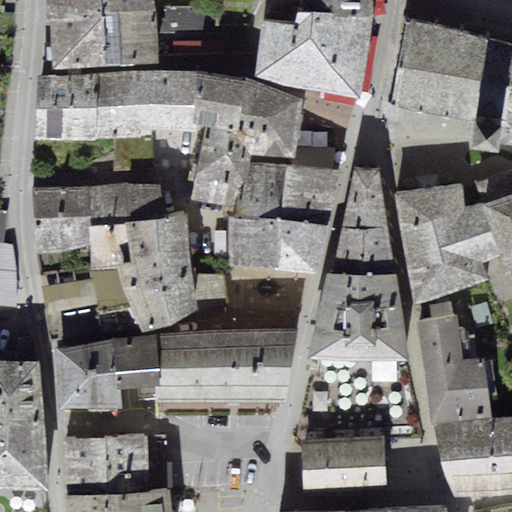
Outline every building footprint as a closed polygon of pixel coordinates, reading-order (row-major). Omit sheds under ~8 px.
[(152,0),(44,0),(45,19),(50,20),(105,16),(155,12),(152,0)] [(303,0),(303,12),(372,17),(371,0),(303,0)] [(155,12),(105,16),(107,67),(159,63),(155,12)] [(295,26),(261,21),(255,76),(291,86),(361,98),(372,17),(303,12),(298,12),(295,26)] [(107,67),(105,16),(50,20),(51,70),(107,67)] [(403,61),(393,105),(496,125),(492,140),(511,142),(511,43),(412,20),(403,61)] [(198,70),(100,73),(95,139),(152,136),(152,129),(196,132),(199,124),(192,124),(198,70)] [(245,79),(198,70),(192,124),(199,124),(206,126),(238,134),(245,79)] [(100,73),(38,77),(35,140),(95,139),(100,73)] [(301,99),(245,79),(238,134),(255,140),(251,156),(295,158),(301,99)] [(238,134),(206,126),(190,198),(236,206),(234,217),(282,221),(289,166),(250,163),(251,156),(255,140),(238,134)] [(343,170),(289,166),(282,221),(330,225),(343,170)] [(355,169),(342,227),(387,229),(381,169),(355,169)] [(462,183),(396,191),(415,306),(487,279),(482,264),(499,257),(482,205),(482,202),(465,207),(462,183)] [(126,184),(47,189),(32,188),(36,253),(90,246),(88,226),(130,223),(126,184)] [(161,185),(126,184),(130,223),(167,218),(161,185)] [(511,195),(482,205),(499,257),(504,267),(507,266),(511,279),(511,195)] [(0,243),(3,244),(8,212),(0,210),(0,243)] [(167,218),(130,223),(88,226),(90,246),(91,270),(100,315),(128,307),(144,333),(197,310),(192,277),(188,215),(167,218)] [(234,217),(230,217),(231,265),(319,275),(330,225),(282,221),(234,217)] [(342,227),(334,274),(396,273),(387,229),(342,227)] [(3,244),(0,243),(0,305),(18,308),(14,245),(3,244)] [(409,362),(396,273),(334,274),(328,274),(309,359),(409,362)] [(455,318),(417,324),(425,368),(462,363),(455,318)] [(223,329),(157,335),(160,385),(156,386),(157,403),(286,402),(298,329),(223,329)] [(157,335),(112,341),(116,390),(121,390),(156,386),(160,385),(157,335)] [(112,341),(56,349),(60,410),(122,410),(121,390),(116,390),(112,341)] [(0,360),(0,410),(45,413),(40,361),(0,360)] [(425,368),(431,425),(491,417),(483,360),(462,363),(425,368)] [(0,488),(50,491),(45,413),(0,410),(0,488)] [(511,414),(491,417),(431,425),(446,476),(457,499),(511,495),(511,414)] [(146,434),(64,438),(66,496),(150,491),(146,434)] [(385,436),(301,440),(304,499),(388,495),(385,436)] [(150,491),(66,496),(67,511),(171,511),(170,490),(150,491)]
